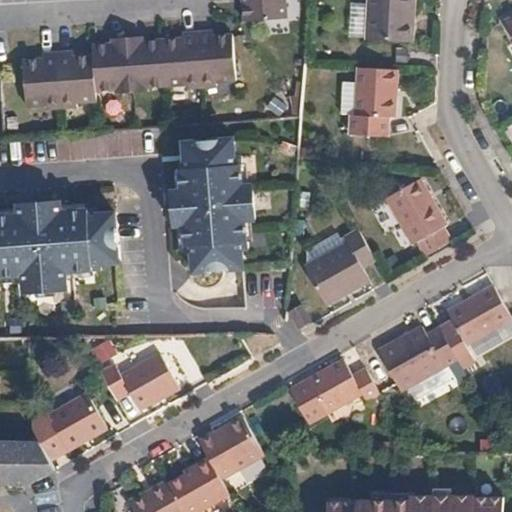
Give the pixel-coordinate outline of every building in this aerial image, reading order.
[(243,0),(244,3),(246,22),(287,18),(285,0),(243,0)] [(369,0),(367,37),(412,39),(414,19),(408,19),(409,8),(415,8),(415,0),(369,0)] [(351,6),(350,34),(365,35),(366,6),(351,6)] [(141,36),(113,37),(113,43),(92,45),(93,54),(73,56),(73,52),(42,54),(42,59),(22,61),(26,107),(46,106),(47,109),(80,107),(80,103),(96,102),(95,92),(115,90),(116,95),(146,91),(146,86),(186,84),(186,89),(217,86),(216,83),(237,81),(233,35),(213,37),(212,31),(183,33),(182,37),(142,41),(141,36)] [(392,114),(396,66),(359,65),(355,112),(352,112),(351,131),(387,134),(389,114),(392,114)] [(192,269),(242,267),(241,246),(245,246),(244,219),(253,218),(252,184),(241,184),(239,156),(235,156),(235,136),(226,137),(217,137),(183,139),(185,159),(180,160),(181,188),(182,204),(173,205),(174,223),(184,223),(186,249),(191,249),(192,269)] [(388,188),(390,192),(413,180),(411,174),(388,188)] [(413,180),(390,192),(385,195),(412,242),(418,239),(426,252),(452,238),(444,223),(447,221),(422,176),(413,180)] [(182,204),(181,188),(171,188),(173,205),(182,204)] [(16,211),(0,211),(0,273),(21,273),(22,289),(63,287),(61,270),(97,269),(97,264),(116,263),(112,212),(94,213),(93,206),(58,209),(57,198),(32,200),(33,210),(16,211)] [(33,210),(32,200),(14,201),(16,211),(33,210)] [(326,302),(369,277),(363,265),(374,258),(357,227),(344,234),(347,240),(305,264),(326,302)] [(260,275),(261,308),(287,307),(287,275),(260,275)] [(440,325),(458,356),(463,366),(476,359),(467,343),(511,318),(511,315),(493,283),(449,308),(454,317),(440,325)] [(312,318),(301,302),(289,309),(290,311),(298,325),(312,318)] [(401,388),(458,356),(440,325),(427,332),(423,324),(378,347),(401,388)] [(115,363),(100,370),(115,397),(129,390),(139,408),(178,385),(159,352),(122,373),(115,363)] [(366,399),(380,391),(365,366),(352,373),(342,357),(289,387),(308,421),(362,391),(366,399)] [(32,425),(39,438),(50,458),(59,454),(107,427),(87,391),(48,412),(45,405),(30,413),(32,425)] [(208,456),(219,475),(262,450),(244,416),(228,425),(230,428),(217,435),(215,432),(200,440),(208,456)] [(391,450),(412,450),(411,447),(404,435),(390,436),(390,441),(391,450)] [(50,458),(39,438),(21,438),(0,437),(0,482),(28,482),(55,467),(50,458)] [(391,450),(390,441),(365,441),(365,449),(391,450)] [(166,483),(181,511),(193,511),(228,492),(219,475),(208,456),(194,464),(195,467),(166,483)] [(134,511),(181,511),(166,483),(164,479),(128,501),(134,511)] [(411,497),(328,499),(328,511),(504,511),(505,494),(411,493),(411,497)]
